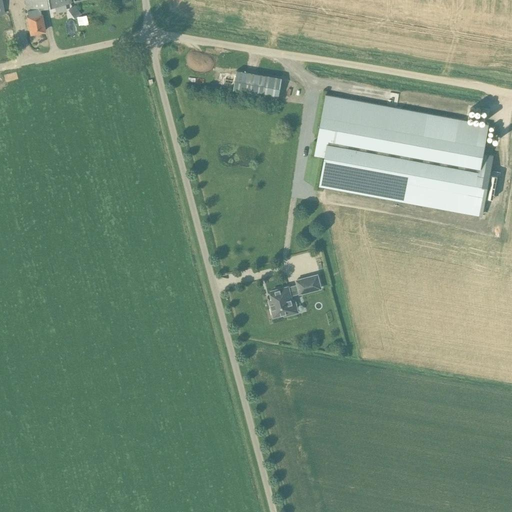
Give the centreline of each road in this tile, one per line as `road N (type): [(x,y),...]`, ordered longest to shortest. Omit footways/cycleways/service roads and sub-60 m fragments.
road 1 (unclassified): [(271,511),(147,32)]
road 2 (unclassified): [(147,32),(333,60)]
road 3 (track): [(511,94),(333,60)]
road 4 (unclassified): [(0,63),(147,32)]
